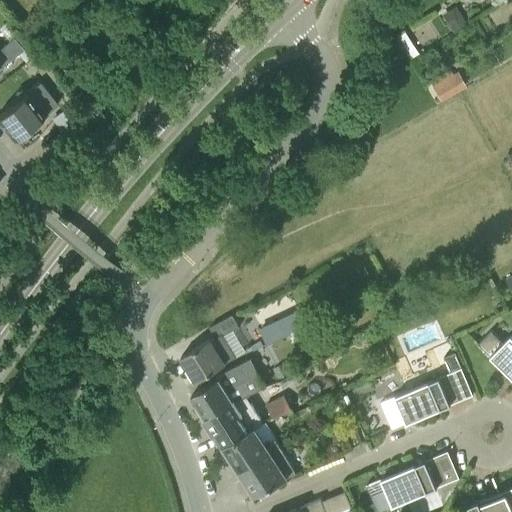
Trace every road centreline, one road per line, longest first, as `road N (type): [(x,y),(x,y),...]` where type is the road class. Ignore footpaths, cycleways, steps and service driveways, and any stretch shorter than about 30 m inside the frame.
road 1 (tertiary): [(0,334),(156,133),(278,9)]
road 2 (unclassified): [(141,294),(325,97),(326,57),(278,9)]
road 3 (residential): [(246,511),(448,429),(491,432)]
road 4 (residential): [(200,511),(183,448),(133,341),(141,294)]
